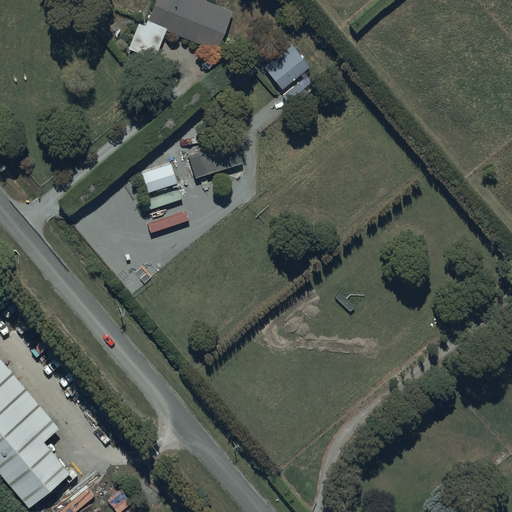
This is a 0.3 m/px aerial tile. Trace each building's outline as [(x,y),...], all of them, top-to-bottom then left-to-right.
[(141,14),(128,44),(154,55),(166,26),(216,47),(232,8),(212,0),(151,0),(145,16),(141,14)] [(264,63),(282,85),(310,62),(293,41),(264,63)] [(235,134),(187,150),(195,174),(243,158),(235,134)] [(171,159),(141,168),(148,189),(177,180),(171,159)] [(354,303),(339,289),(334,294),(349,309),(354,303)] [(13,301),(0,310),(0,312),(11,328),(25,317),(13,301)] [(0,466),(27,498),(70,463),(43,432),(59,421),(0,350),(0,466)]
